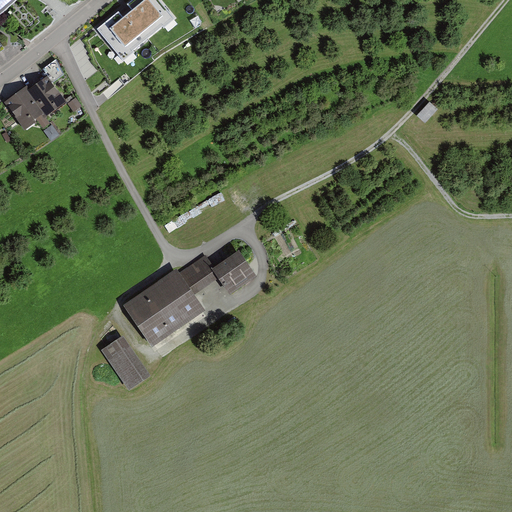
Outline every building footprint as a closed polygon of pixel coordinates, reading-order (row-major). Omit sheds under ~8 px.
[(0,0),(0,10),(12,0),(0,0)] [(132,0),(97,29),(124,61),(175,19),(159,0),(132,0)] [(22,87),(1,101),(19,126),(37,114),(40,119),(63,103),(44,75),(23,89),(22,87)] [(427,123),(439,109),(431,101),(418,115),(427,123)] [(172,272),(119,306),(145,347),(197,313),(188,298),(213,282),(223,297),(252,278),(235,252),(211,268),(204,257),(174,276),(172,272)] [(121,338),(100,351),(123,389),(145,376),(121,338)]
